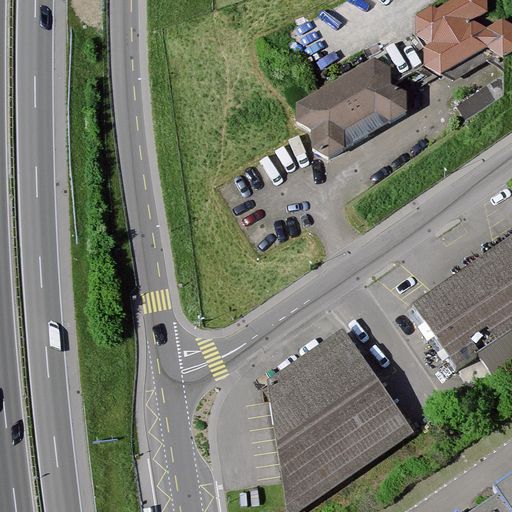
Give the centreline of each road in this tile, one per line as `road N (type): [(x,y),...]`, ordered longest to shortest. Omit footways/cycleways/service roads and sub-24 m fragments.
road 1 (motorway): [(63,511),(39,255),(35,0)]
road 2 (residential): [(169,376),(256,334),(511,162)]
road 3 (tertiary): [(125,0),(135,158),(169,376)]
road 4 (motorway): [(0,361),(16,511)]
road 5 (tertiary): [(169,376),(191,511)]
